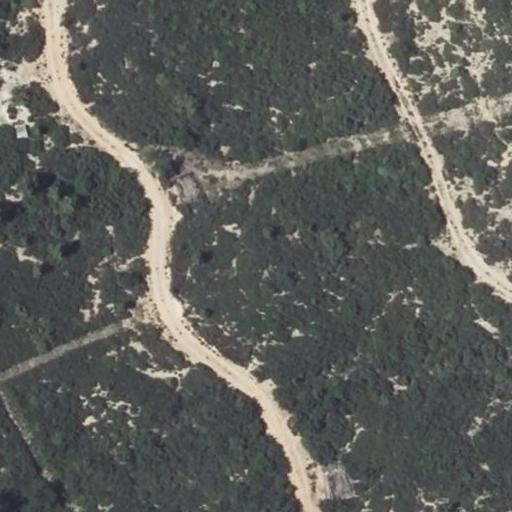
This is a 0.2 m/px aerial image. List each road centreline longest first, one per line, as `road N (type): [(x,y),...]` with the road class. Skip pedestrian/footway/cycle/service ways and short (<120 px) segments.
road 1 (track): [(302,511),(297,455),(261,399),(188,352),(162,316),(154,209),(49,78),(46,0)]
road 2 (track): [(511,283),(469,254),(358,0)]
